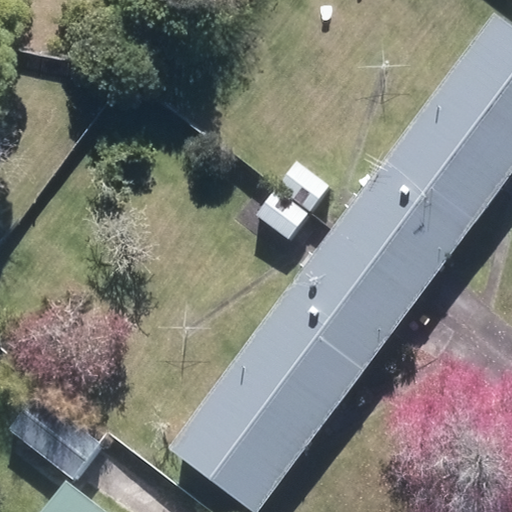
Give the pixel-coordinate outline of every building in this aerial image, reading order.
[(345,238),(433,303),(511,199),(511,31),(507,27),(345,238)] [(304,169),(285,194),(316,216),(336,192),(304,169)] [(296,246),(315,219),(283,195),(264,221),(296,246)] [(250,511),(277,511),(433,303),(432,303),(345,238),(180,460),(250,511)] [(16,436),(81,486),(109,451),(44,401),(16,436)] [(60,511),(104,511),(77,490),(60,511)]
